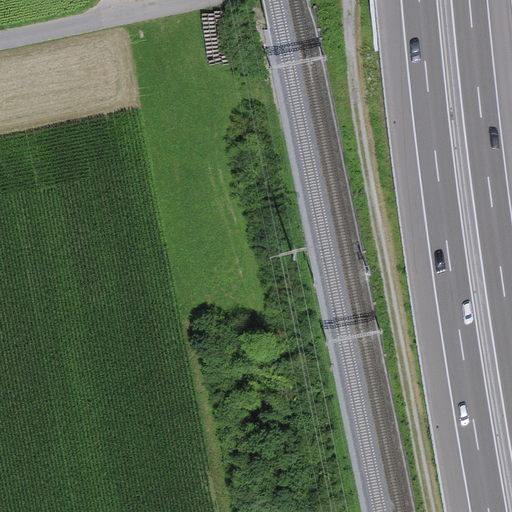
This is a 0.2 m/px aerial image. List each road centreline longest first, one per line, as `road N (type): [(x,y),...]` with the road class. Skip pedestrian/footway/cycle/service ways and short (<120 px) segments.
road 1 (track): [(346,0),(350,85),(431,511)]
road 2 (motorway): [(419,0),(488,511)]
road 3 (motorway): [(511,345),(469,0)]
road 4 (unclassified): [(0,40),(194,0)]
